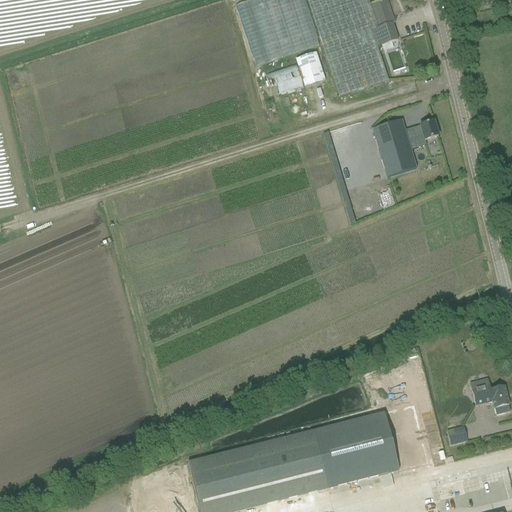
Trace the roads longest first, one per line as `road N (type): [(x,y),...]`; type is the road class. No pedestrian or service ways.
road 1 (track): [(0,228),(418,96)]
road 2 (tertiary): [(511,319),(434,0)]
